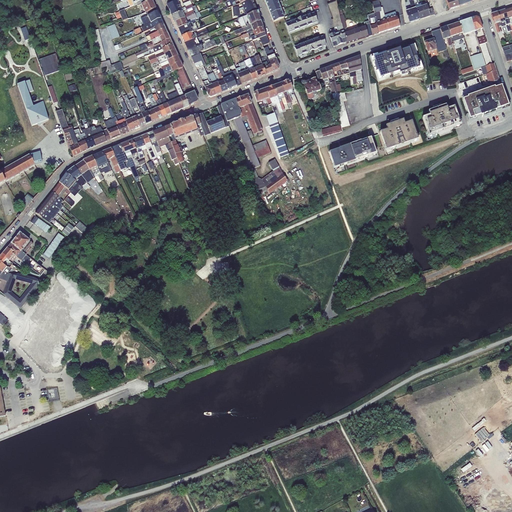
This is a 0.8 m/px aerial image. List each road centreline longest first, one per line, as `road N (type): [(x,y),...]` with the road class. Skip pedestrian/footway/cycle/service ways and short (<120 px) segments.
road 1 (residential): [(208,104),(66,167),(0,251)]
road 2 (residential): [(471,135),(457,92),(315,137)]
road 3 (unknown): [(13,345),(52,281),(54,252),(85,230)]
road 4 (residential): [(481,6),(364,49)]
